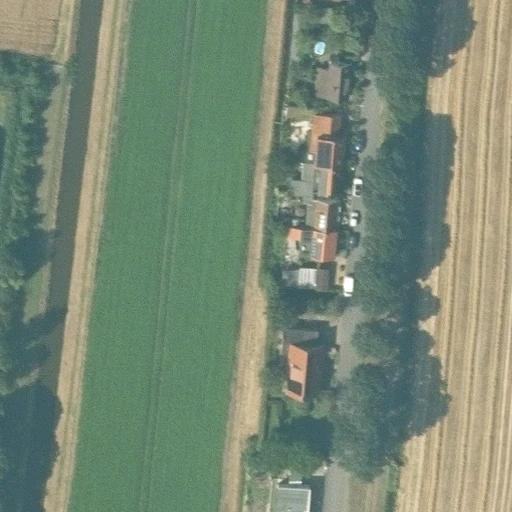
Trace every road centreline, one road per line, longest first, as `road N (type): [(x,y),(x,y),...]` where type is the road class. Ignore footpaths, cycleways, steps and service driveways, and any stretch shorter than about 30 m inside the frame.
road 1 (unclassified): [(332,511),(378,0)]
road 2 (track): [(407,511),(450,0)]
